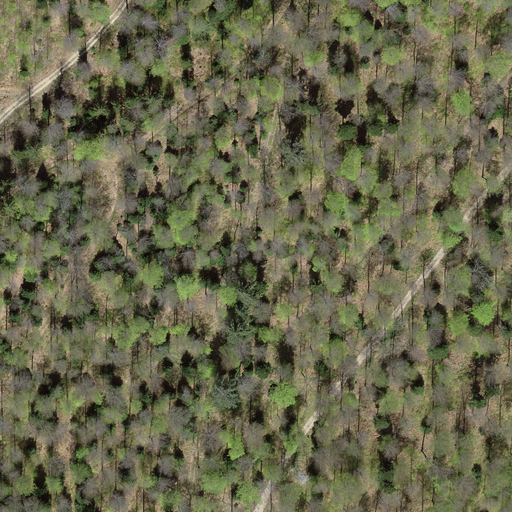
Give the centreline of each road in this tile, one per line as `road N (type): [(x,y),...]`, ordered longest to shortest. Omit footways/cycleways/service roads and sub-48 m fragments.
road 1 (track): [(189,497),(251,398),(511,61)]
road 2 (track): [(300,0),(186,511)]
road 3 (track): [(511,170),(289,445),(254,511)]
road 4 (track): [(0,389),(94,251),(118,181),(114,166),(74,156),(0,202)]
road 5 (track): [(297,0),(246,62),(114,166)]
road 6 (track): [(0,125),(99,36),(126,0)]
